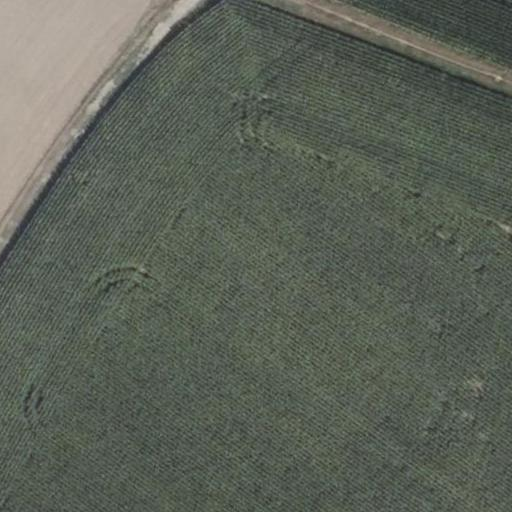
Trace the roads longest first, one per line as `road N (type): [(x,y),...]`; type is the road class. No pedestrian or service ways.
road 1 (track): [(0,251),(72,129),(194,0)]
road 2 (track): [(275,0),(511,95)]
